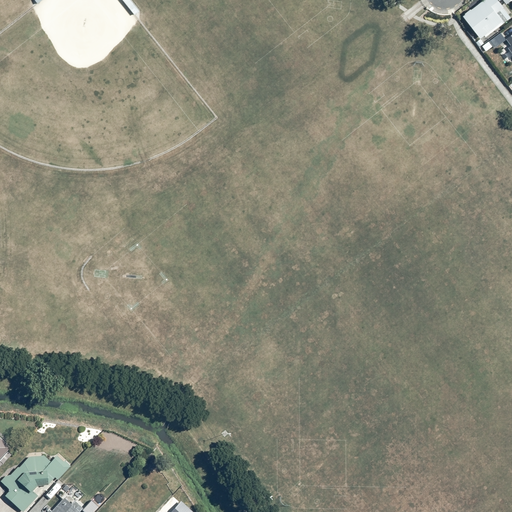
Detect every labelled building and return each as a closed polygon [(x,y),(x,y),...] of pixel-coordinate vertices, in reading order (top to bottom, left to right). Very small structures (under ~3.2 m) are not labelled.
[(496,0),(482,0),(462,17),(479,39),(502,21),(496,13),(503,8),(496,0)] [(504,40),(499,33),(482,44),(487,52),(504,40)] [(0,459),(11,448),(0,438),(0,459)] [(4,497),(22,511),(24,511),(38,497),(34,494),(38,488),(48,487),(67,464),(58,456),(29,457),(14,476),(5,477),(1,482),(10,489),(4,497)] [(50,511),(78,511),(83,507),(75,500),(72,503),(64,496),(50,511)] [(192,511),(180,500),(169,511),(192,511)]
